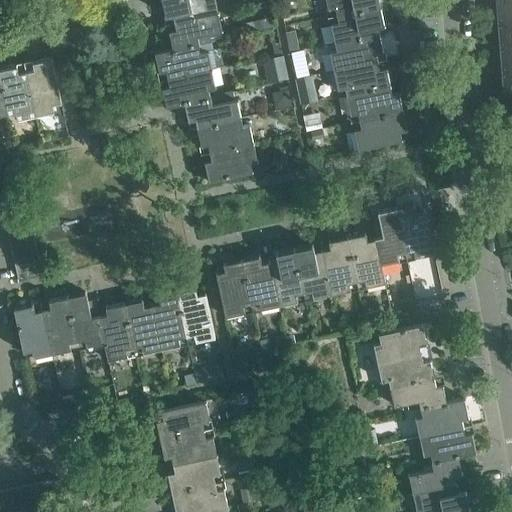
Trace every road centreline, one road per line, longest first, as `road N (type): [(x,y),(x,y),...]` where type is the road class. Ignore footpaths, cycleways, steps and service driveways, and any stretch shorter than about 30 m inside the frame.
road 1 (residential): [(511,385),(467,154)]
road 2 (residential): [(92,511),(86,481),(12,407),(0,348)]
road 3 (residential): [(467,154),(455,0)]
